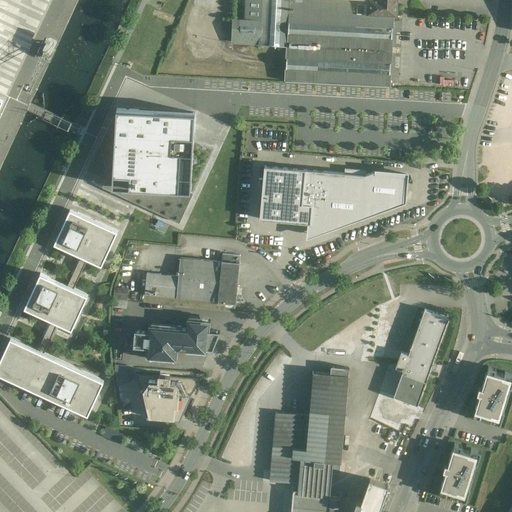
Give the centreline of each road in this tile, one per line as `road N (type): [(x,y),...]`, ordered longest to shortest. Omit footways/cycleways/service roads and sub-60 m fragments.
road 1 (tertiary): [(436,243),(360,259),(278,311),(243,350),(157,511)]
road 2 (tertiary): [(507,0),(469,151),(463,210)]
road 3 (residential): [(480,328),(400,511)]
